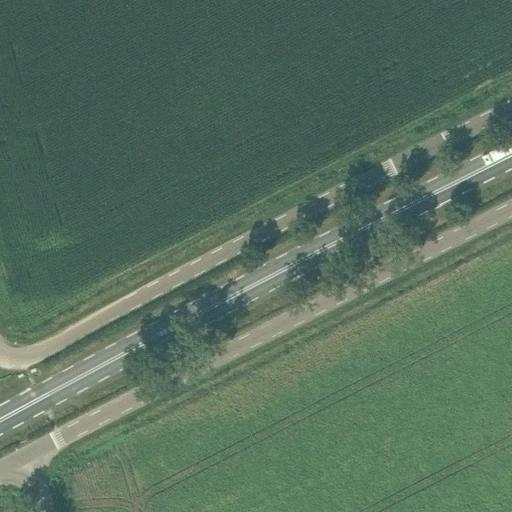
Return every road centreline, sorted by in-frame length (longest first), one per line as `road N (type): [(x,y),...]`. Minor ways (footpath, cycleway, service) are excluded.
road 1 (primary): [(0,415),(511,153)]
road 2 (unclassified): [(8,359),(31,355),(511,108)]
road 3 (unclassified): [(29,456),(511,212)]
